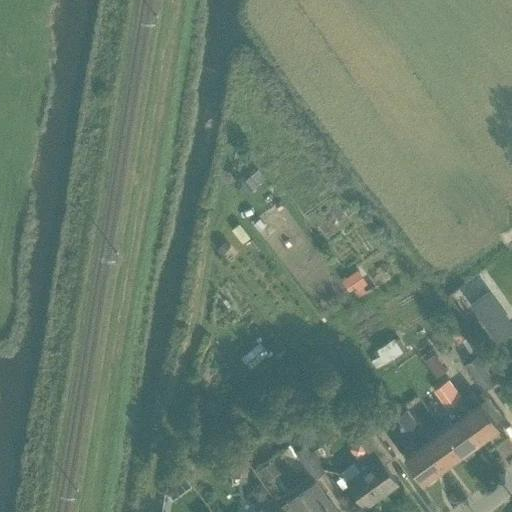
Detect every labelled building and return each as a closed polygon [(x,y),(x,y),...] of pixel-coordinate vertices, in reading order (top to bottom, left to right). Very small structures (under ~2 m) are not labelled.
[(511,324),(487,291),(470,303),(496,339),(511,328),(511,324)] [(456,332),(450,337),(456,344),(461,339),(456,332)] [(395,354),(414,347),(410,337),(392,343),(395,354)] [(478,354),(466,363),(485,390),(496,381),(478,354)] [(450,398),(455,394),(446,381),(435,389),(443,401),(449,396),(450,398)] [(464,415),(463,415),(481,440),(500,426),(498,422),(506,416),(490,395),(482,401),(474,390),(460,401),(464,406),(459,409),(464,415)] [(443,401),(449,408),(456,404),(460,401),(455,394),(450,398),(449,396),(443,401)] [(452,423),(444,429),(462,454),(481,440),(463,415),(464,415),(459,409),(464,406),(460,401),(456,404),(449,408),(444,411),(452,423)] [(416,419),(408,408),(396,417),(406,430),(412,425),(411,423),(416,419)] [(427,433),(416,419),(411,423),(412,425),(406,430),(415,441),(427,433)] [(376,429),(361,439),(376,461),(349,481),(366,505),(399,482),(381,458),(391,450),(376,429)] [(443,468),(462,454),(444,429),(425,443),(443,468)] [(315,476),(325,468),(307,443),(297,450),(315,476)] [(424,482),(443,468),(425,443),(406,457),(424,482)] [(246,465),(231,466),(231,475),(246,475),(246,465)] [(169,476),(167,490),(172,497),(190,484),(179,468),(169,476)] [(297,511),(340,511),(317,480),(289,500),(297,511)] [(251,491),(247,495),(251,500),(257,496),(261,502),(266,498),(262,492),(263,492),(257,483),(249,488),(251,491)] [(284,511),(274,498),(264,505),(263,504),(252,511),(284,511)]
